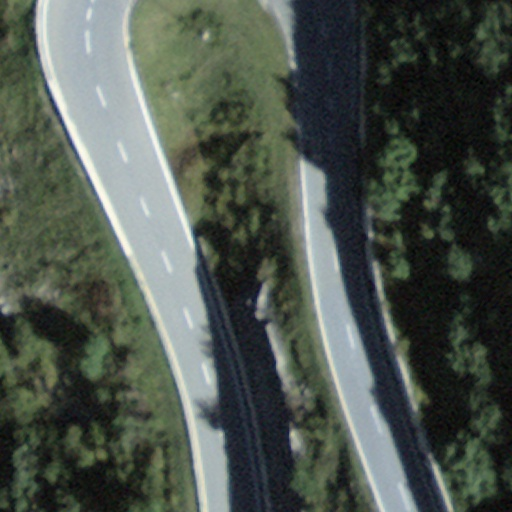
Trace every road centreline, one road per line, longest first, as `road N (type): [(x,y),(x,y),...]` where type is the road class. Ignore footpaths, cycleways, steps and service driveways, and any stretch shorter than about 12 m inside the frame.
road 1 (secondary): [(91,0),(88,58),(191,327),(224,440),(233,511)]
road 2 (secondary): [(410,511),(338,281),(314,0)]
